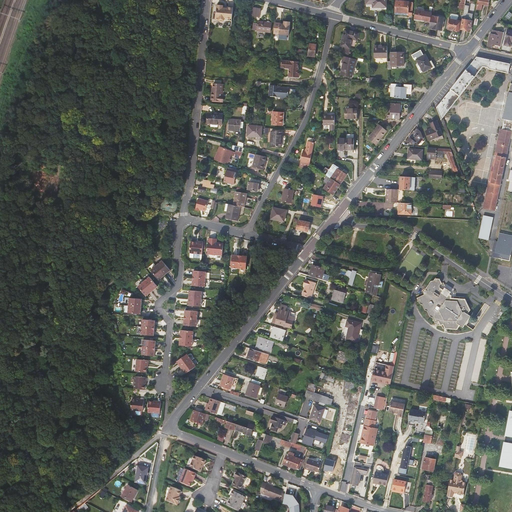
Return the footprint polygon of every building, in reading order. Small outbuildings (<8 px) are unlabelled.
[(387,8),(386,0),(366,0),(367,5),(373,5),(374,11),(382,10),(382,8),(387,8)] [(489,0),(478,0),(476,9),(481,10),(482,4),(489,5),(489,0)] [(395,14),(404,15),(405,2),(405,1),(396,1),(395,14)] [(413,2),(405,2),(404,15),(412,16),(413,2)] [(223,5),(217,5),(215,19),(219,19),(220,21),(223,21),(224,20),(232,20),(233,7),(227,7),(227,8),(223,7),(223,5)] [(260,16),(261,8),(253,6),(251,15),(260,16)] [(432,13),(416,10),(414,19),(419,20),(430,22),(431,16),(432,13)] [(443,18),(431,16),(430,22),(429,28),(441,30),(443,18)] [(450,19),(449,23),(449,25),(448,29),(459,31),(461,21),(450,19)] [(470,31),(472,21),(468,20),(463,19),(461,29),(470,31)] [(271,23),(258,21),(258,24),(254,24),(254,30),(257,30),(270,31),(271,23)] [(274,22),(273,33),(288,35),(290,21),(284,21),(283,23),(283,24),(280,24),(280,23),(274,22)] [(345,29),(339,52),(348,55),(353,37),(357,38),(359,32),(345,29)] [(492,44),(501,46),(504,33),(495,31),(493,31),(492,34),(490,34),(489,39),(490,39),(489,47),(492,47),(492,44)] [(379,48),(379,46),(374,46),(375,58),(388,57),(388,48),(379,48)] [(391,52),(391,60),(391,65),(404,65),(404,53),(391,52)] [(430,61),(426,54),(417,59),(424,72),(431,68),(432,69),(436,67),(432,60),(430,61)] [(356,59),(343,56),(341,61),(344,62),(341,74),(351,77),(356,59)] [(477,56),(437,107),(441,119),(483,66),(488,67),(489,68),(490,68),(508,72),(510,63),(477,56)] [(282,61),(281,61),(281,67),(289,68),(288,76),(298,77),(298,73),(297,73),(298,68),(297,68),(298,62),(286,61),(282,61)] [(221,100),(222,96),(221,96),(221,92),(222,92),(222,84),(213,83),(213,88),(213,90),(211,89),(211,96),(212,96),(211,100),(221,100)] [(406,98),(406,92),(411,92),(411,88),(398,87),(399,84),(391,83),(390,96),(395,96),(395,97),(406,98)] [(501,128),(493,166),(494,166),(493,171),(491,170),(483,207),(494,210),(497,198),(511,131),(511,83),(510,83),(503,118),(504,118),(502,129),(501,128)] [(279,85),(270,85),(269,95),(282,96),(284,99),(287,97),(289,97),(289,94),(296,95),(296,88),(279,87),(279,85)] [(387,115),(387,118),(398,119),(398,115),(399,115),(399,109),(401,110),(402,104),(388,103),(388,106),(389,106),(388,115),(387,115)] [(356,108),(346,108),(346,118),(356,118),(356,108)] [(288,112),(277,111),(276,125),(287,126),(288,112)] [(223,115),(208,113),(207,123),(211,124),(211,127),(218,128),(218,125),(222,125),(223,115)] [(323,124),(335,124),(335,114),(323,114),(323,124)] [(372,121),(372,117),(363,116),(363,131),(365,131),(365,121),(372,121)] [(241,121),(229,120),(228,130),(240,131),(241,121)] [(437,121),(430,124),(432,129),(426,131),(430,142),(443,137),(437,121)] [(388,130),(380,124),(368,138),(377,144),(388,130)] [(262,127),(249,126),(248,136),(261,138),(262,127)] [(421,131),(417,129),(415,131),(414,131),(410,137),(408,140),(413,144),(414,144),(415,143),(415,141),(418,144),(423,137),(421,131)] [(283,132),(272,131),(271,146),(281,147),(283,132)] [(354,138),(339,138),(338,149),(354,150),(354,138)] [(301,162),(310,164),(312,154),(314,142),(308,140),(306,151),(303,150),(301,162)] [(231,151),(220,147),(215,159),(227,163),(228,161),(229,158),(230,155),(231,151)] [(452,157),(454,156),(451,149),(429,147),(428,147),(427,152),(427,157),(436,157),(443,158),(444,153),(446,154),(454,172),(458,170),(452,157)] [(422,149),(409,149),(408,157),(421,159),(422,149)] [(266,156),(256,153),(253,166),(257,168),(263,169),(266,156)] [(333,165),(327,175),(340,184),(347,175),(338,169),(338,168),(333,165)] [(428,170),(427,178),(442,179),(443,171),(428,170)] [(234,183),(236,173),(227,171),(225,181),(234,183)] [(334,194),(340,184),(327,175),(323,181),(327,184),(323,190),(328,194),(329,191),(334,194)] [(413,190),(414,183),(410,183),(410,177),(401,176),(400,190),(413,190)] [(260,183),(250,182),(249,190),(258,191),(260,183)] [(293,190),(284,189),(282,201),(291,202),(293,190)] [(396,189),(386,189),(385,202),(396,202),(396,189)] [(245,207),(247,193),(236,191),(234,205),(241,206),(245,207)] [(211,204),(214,205),(215,201),(212,200),(212,199),(203,196),(203,195),(199,194),(195,207),(199,208),(200,205),(206,207),(205,212),(209,213),(209,212),(210,212),(211,209),(210,209),(211,204)] [(411,214),(411,203),(401,202),(401,209),(399,209),(399,213),(411,214)] [(238,220),(241,206),(234,205),(229,204),(226,218),(238,220)] [(286,210),(274,208),(271,218),(284,221),(286,210)] [(488,240),(493,217),(484,215),(479,238),(488,240)] [(310,222),(299,220),(297,229),(308,231),(310,222)] [(509,261),(511,248),(511,235),(499,233),(498,242),(495,241),(492,258),(509,261)] [(218,244),(215,244),(216,239),(209,238),(207,254),(222,255),(223,245),(222,243),(220,243),(218,244)] [(204,242),(200,242),(200,243),(197,243),(191,242),(190,254),(202,255),(204,242)] [(239,269),(240,256),(233,255),(232,268),(239,269)] [(248,257),(240,256),(239,269),(246,269),(248,257)] [(163,262),(157,267),(165,276),(171,272),(163,262)] [(313,264),(309,275),(327,281),(328,276),(323,275),(324,268),(313,264)] [(165,276),(157,267),(151,271),(159,281),(165,276)] [(193,271),(193,279),(205,280),(206,273),(193,271)] [(381,275),(376,274),(371,273),(368,282),(366,281),(365,285),(368,286),(366,293),(371,294),(376,296),(381,275)] [(150,277),(144,282),(152,292),(158,288),(150,277)] [(465,300),(460,299),(456,299),(451,299),(451,296),(449,295),(450,293),(444,289),(443,291),(440,289),(439,286),(441,283),(440,280),(435,278),(434,280),(431,281),(424,293),(425,295),(417,299),(419,303),(422,304),(425,310),(428,311),(430,317),(432,317),(435,324),(439,322),(441,325),(443,324),(445,328),(457,329),(460,325),(463,327),(465,325),(467,325),(470,320),(469,319),(471,316),(469,314),(469,313),(468,312),(470,310),(465,300)] [(204,288),(205,280),(193,279),(192,287),(204,288)] [(317,283),(306,280),(305,285),(306,286),(306,289),(305,289),(303,296),(312,299),(312,298),(317,283)] [(146,297),(152,292),(144,282),(138,287),(146,297)] [(346,293),(335,289),(332,299),(343,303),(346,293)] [(200,307),(201,300),(189,298),(188,305),(200,307)] [(129,307),(141,308),(142,301),(129,300),(129,307)] [(140,316),(141,308),(129,307),(128,315),(140,316)] [(273,322),(283,325),(289,327),(291,328),(293,320),(289,319),(290,316),(291,314),(288,313),(289,311),(286,310),(280,308),(279,313),(276,312),(273,322)] [(185,310),(185,317),(197,318),(198,312),(185,310)] [(196,326),(197,318),(185,317),(184,324),(196,326)] [(361,323),(347,319),(346,326),(349,326),(346,340),(357,342),(359,334),(362,335),(363,330),(360,329),(361,323)] [(142,328),(155,329),(155,322),(143,321),(142,328)] [(283,340),(286,330),(282,329),(271,325),(269,331),(271,332),(270,336),(283,340)] [(154,337),(155,329),(142,328),(141,336),(154,337)] [(181,330),(180,338),(193,339),(193,332),(181,330)] [(259,342),(258,342),(256,347),(270,351),(274,341),(261,337),(259,342)] [(144,341),(143,347),(155,349),(156,342),(144,341)] [(266,362),(268,354),(246,346),(245,351),(249,353),(248,357),(266,362)] [(155,356),(155,349),(143,348),(142,355),(155,356)] [(348,353),(340,352),(339,359),(346,361),(348,353)] [(182,368),(192,360),(188,354),(178,362),(182,368)] [(136,360),(135,372),(146,373),(147,365),(148,365),(148,361),(136,360)] [(196,366),(192,360),(182,368),(186,374),(196,366)] [(371,381),(390,385),(394,367),(375,363),(371,381)] [(265,379),(268,369),(259,366),(256,376),(265,379)] [(330,375),(322,373),(320,377),(334,382),(336,377),(330,375)] [(231,389),(235,378),(225,374),(221,386),(231,389)] [(147,378),(135,377),(134,389),(145,390),(146,382),(147,382),(147,378)] [(260,386),(261,382),(254,379),(252,383),(250,383),(247,394),(257,397),(258,394),(260,395),(263,388),(260,387),(261,386),(260,386)] [(355,383),(347,380),(345,387),(353,390),(355,383)] [(305,396),(331,405),(333,399),(314,393),(316,390),(317,385),(310,383),(307,390),(305,396)] [(285,395),(286,390),(284,389),(281,388),(276,404),(284,406),(288,396),(285,395)] [(454,399),(447,398),(433,395),(433,399),(446,402),(453,403),(454,399)] [(387,398),(377,396),(374,408),(384,410),(387,398)] [(222,410),(225,403),(221,401),(211,398),(209,403),(209,406),(207,406),(206,410),(217,413),(221,415),(222,410)] [(144,400),(139,400),(139,401),(138,401),(131,400),(131,411),(143,412),(144,400)] [(161,401),(156,401),(156,402),(149,402),(149,414),(161,414),(161,401)] [(404,404),(390,401),(388,411),(389,411),(389,412),(393,413),(394,412),(397,413),(397,414),(397,416),(402,417),(404,404)] [(327,410),(314,406),(310,419),(319,422),(321,416),(325,418),(327,410)] [(425,412),(410,409),(408,421),(413,422),(414,420),(418,420),(417,422),(423,423),(425,412)] [(207,417),(208,414),(195,410),(192,420),(202,423),(205,416),(207,417)] [(368,410),(366,418),(375,420),(376,412),(368,410)] [(293,423),(294,419),(281,415),(280,418),(273,416),(271,422),(273,423),(271,429),(276,431),(278,427),(282,428),(283,424),(286,425),(287,421),(293,423)] [(226,427),(235,430),(238,424),(217,417),(216,419),(217,419),(217,420),(227,424),(226,427)] [(375,420),(366,418),(366,419),(365,419),(362,434),(364,434),(362,443),(373,446),(377,429),(374,428),(375,421),(375,420)] [(252,431),(253,429),(250,428),(247,427),(238,424),(235,430),(234,434),(237,435),(238,431),(251,435),(251,434),(252,433),(253,432),(252,431)] [(302,442),(312,446),(314,439),(326,443),(329,436),(317,432),(317,430),(310,428),(310,429),(307,428),(302,442)] [(218,439),(226,442),(229,435),(221,431),(218,439)] [(300,433),(294,431),(291,440),(290,442),(292,442),(296,444),(300,433)] [(270,444),(272,436),(266,434),(264,438),(263,441),(263,442),(270,444)] [(433,437),(424,435),(423,442),(432,444),(433,437)] [(290,447),(300,450),(302,445),(296,444),(292,442),(290,447)] [(511,445),(503,444),(500,463),(499,462),(498,468),(511,470),(511,467),(511,445)] [(400,468),(407,469),(411,447),(405,446),(404,448),(403,448),(400,468)] [(284,463),(297,468),(300,461),(300,459),(295,457),(296,453),(294,453),(289,452),(288,453),(287,453),(284,463)] [(372,464),(375,453),(370,452),(369,458),(367,457),(365,463),(372,464)] [(194,455),(190,467),(200,471),(202,466),(203,463),(205,464),(206,461),(206,459),(194,455)] [(425,457),(424,464),(429,465),(428,470),(432,470),(436,455),(431,455),(430,458),(425,457)] [(311,469),(315,470),(319,472),(322,463),(309,459),(305,469),(311,471),(311,469)] [(145,483),(148,467),(140,465),(139,464),(132,469),(135,473),(137,473),(136,481),(145,483)] [(358,473),(361,474),(367,475),(368,469),(354,466),(351,483),(356,485),(358,473)] [(190,485),(192,480),(193,477),(195,478),(196,473),(185,468),(180,481),(190,485)] [(236,477),(232,485),(240,489),(247,476),(237,471),(234,476),(236,477)] [(373,482),(386,485),(388,475),(374,472),(373,482)] [(453,479),(450,479),(446,496),(452,497),(453,492),(457,493),(456,494),(457,495),(462,496),(463,494),(465,482),(463,481),(461,479),(462,475),(460,473),(456,472),(454,473),(453,479)] [(406,482),(393,479),(392,489),(404,491),(406,482)] [(431,480),(427,479),(423,500),(429,502),(432,486),(430,486),(431,480)] [(267,484),(262,482),(260,493),(268,495),(279,499),(279,498),(281,492),(282,491),(267,485),(267,484)] [(137,489),(128,484),(122,496),(131,500),(137,489)] [(181,490),(171,486),(168,495),(166,500),(177,505),(179,499),(178,498),(179,496),(181,490)] [(231,495),(233,496),(234,497),(232,501),(230,500),(227,505),(239,510),(246,496),(233,490),(231,495)] [(292,495),(284,493),(283,503),(286,503),(290,507),(289,510),(290,510),(290,511),(298,511),(298,504),(296,502),(297,501),(292,495)]
